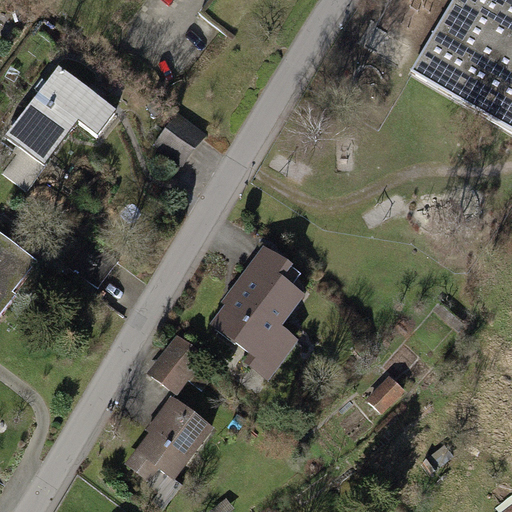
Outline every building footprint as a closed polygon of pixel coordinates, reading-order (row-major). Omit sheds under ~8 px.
[(260,0),(213,0),(204,12),(233,35),(260,0)] [(511,0),(456,0),(416,69),(511,123),(511,0)] [(126,114),(68,67),(11,137),(28,151),(11,172),(31,188),(85,122),(106,139),(126,114)] [(213,136),(182,116),(162,147),(194,167),(213,136)] [(43,266),(0,231),(0,325),(5,330),(27,301),(19,295),(43,266)] [(124,264),(93,244),(75,270),(106,291),(124,264)] [(316,278),(276,249),(234,307),(237,310),(224,328),(266,359),(262,364),(282,379),(308,342),(295,333),(320,299),(307,290),(316,278)] [(204,372),(171,350),(154,376),(186,398),(204,372)] [(416,394),(400,379),(378,404),(395,418),(416,394)] [(222,431),(179,401),(154,436),(160,440),(142,466),(163,480),(172,466),(189,478),(222,431)]
